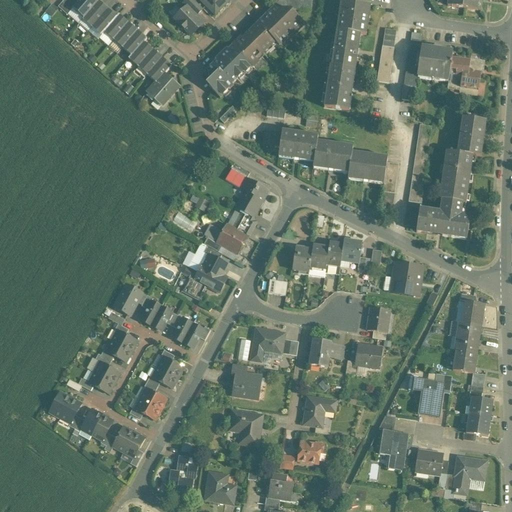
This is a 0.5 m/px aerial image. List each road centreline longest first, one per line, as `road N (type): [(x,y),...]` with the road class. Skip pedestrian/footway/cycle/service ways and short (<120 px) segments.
road 1 (residential): [(507,290),(299,191)]
road 2 (residential): [(510,452),(507,290)]
road 3 (residential): [(507,290),(511,139)]
road 4 (residential): [(299,191),(243,298)]
